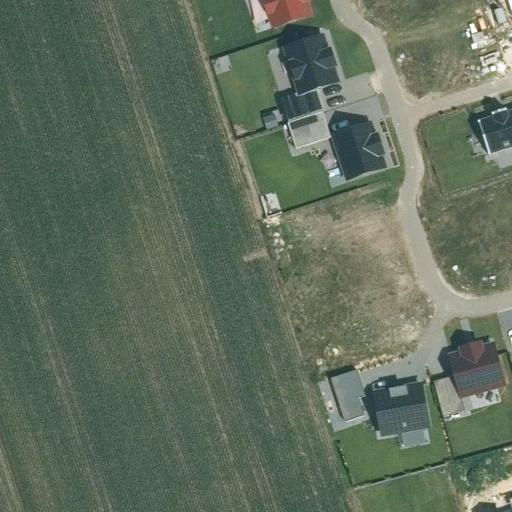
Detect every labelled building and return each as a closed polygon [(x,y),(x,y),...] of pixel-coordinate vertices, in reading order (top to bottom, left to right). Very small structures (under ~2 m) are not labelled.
[(308,0),(261,0),(275,39),(317,24),(308,0)] [(326,34),(280,48),(296,99),(342,85),(326,34)] [(511,112),(480,123),(490,156),(511,149),(511,112)] [(373,124),(332,138),(347,185),(388,171),(373,124)] [(245,150),(266,142),(263,134),(242,142),(245,150)] [(493,345),(449,356),(461,400),(505,389),(493,345)] [(423,389),(374,397),(382,439),(431,430),(423,389)]
